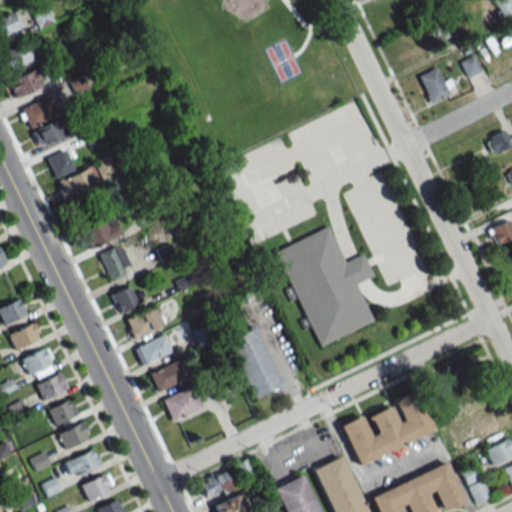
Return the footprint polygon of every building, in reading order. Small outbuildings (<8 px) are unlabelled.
[(511,7),(509,1),(511,0),(491,0),(502,24),(511,19),(511,7)] [(36,28),(52,22),(46,7),(30,14),(36,28)] [(0,17),(0,39),(22,23),(11,9),(0,17)] [(440,25),(430,31),(436,40),(445,35),(440,25)] [(0,57),(6,70),(31,58),(23,42),(0,53),(0,57)] [(471,55),(457,61),(465,77),(478,70),(471,55)] [(433,67),(415,76),(429,102),(447,93),(433,67)] [(32,68),(5,81),(13,98),(40,84),(32,68)] [(53,116),(46,97),(18,108),(25,127),(53,116)] [(35,145),(60,136),(55,120),(30,129),(35,145)] [(501,129),(488,136),(489,138),(484,140),(489,152),(494,150),(495,152),(511,143),(511,135),(505,138),(501,129)] [(44,158),(52,177),(71,169),(63,149),(44,158)] [(511,166),(502,172),(509,187),(511,185),(511,166)] [(54,180),(60,197),(94,185),(88,168),(54,180)] [(109,214),(78,230),(87,248),(118,232),(109,214)] [(511,234),(505,220),(484,230),(489,239),(493,238),(496,244),(511,236),(511,234)] [(324,223),(270,250),(318,346),(371,319),(353,283),(369,274),(359,254),(344,262),(324,223)] [(113,244),(95,253),(109,280),(123,273),(120,267),(127,263),(119,246),(115,248),(113,244)] [(127,285),(108,294),(117,313),(136,304),(127,285)] [(0,321),(1,324),(25,313),(18,297),(0,305),(0,321)] [(150,306),(124,318),(129,328),(126,330),(130,338),(159,325),(150,306)] [(5,334),(31,322),(38,337),(12,350),(5,334)] [(244,329),(221,340),(248,397),(272,386),(273,390),(280,386),(274,376),(272,377),(252,334),(254,333),(249,323),(242,326),(244,329)] [(160,333),(133,347),(141,363),(168,350),(160,333)] [(18,358),(44,346),(51,361),(25,374),(18,358)] [(463,383),(483,367),(472,354),(453,370),(463,383)] [(174,359),(146,372),(154,391),(183,378),(174,359)] [(32,384),(58,371),(65,387),(39,400),(32,384)] [(0,381),(8,378),(13,388),(0,394),(0,381)] [(160,400),(171,421),(198,407),(188,386),(160,400)] [(456,393),(461,411),(492,404),(488,386),(456,393)] [(414,391),(433,430),(355,467),(335,425),(360,414),(369,433),(374,431),(367,415),(387,406),(395,422),(401,419),(393,401),(414,391)] [(44,409),(70,396),(78,412),(52,424),(44,409)] [(3,406),(18,399),(25,413),(10,420),(3,406)] [(476,438),(505,427),(499,409),(470,420),(476,438)] [(54,433),(80,421),(88,436),(62,449),(54,433)] [(0,441),(2,440),(8,453),(0,456),(0,441)] [(490,465),(509,456),(501,440),(482,449),(490,465)] [(60,461),(91,447),(99,463),(76,474),(74,471),(66,475),(60,461)] [(27,458),(41,451),(47,464),(33,470),(27,458)] [(363,511),(336,456),(309,469),(330,511),(363,511)] [(443,460),(368,496),(375,511),(402,511),(400,507),(405,504),(408,511),(425,511),(433,508),(427,495),(432,492),(441,511),(462,501),(443,460)] [(511,462),(500,468),(510,488),(511,487),(511,462)] [(473,503),(487,497),(475,466),(460,472),(473,503)] [(204,500),(230,488),(222,471),(196,482),(204,500)] [(77,484),(103,472),(110,488),(85,500),(77,484)] [(316,511),(298,475),(271,488),(283,511),(316,511)] [(39,483),(52,477),(58,489),(45,496),(39,483)] [(14,496),(27,490),(33,503),(20,509),(14,496)] [(210,505),(213,511),(244,511),(236,494),(210,505)] [(96,511),(94,508),(113,499),(118,511),(96,511)]
